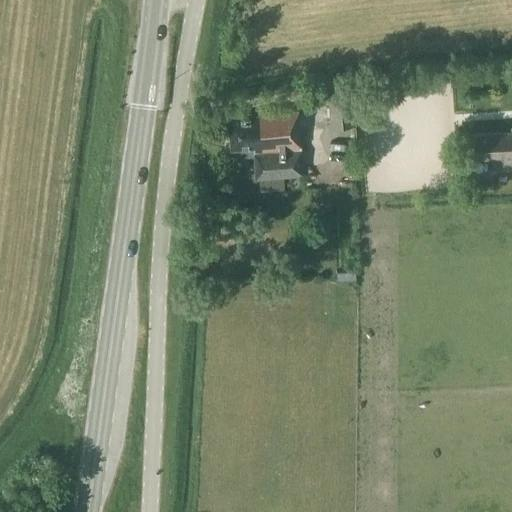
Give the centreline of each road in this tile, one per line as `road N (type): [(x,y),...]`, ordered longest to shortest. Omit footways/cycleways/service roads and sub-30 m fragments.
road 1 (primary): [(86,511),(159,0)]
road 2 (unclassified): [(151,511),(160,242),(195,0)]
